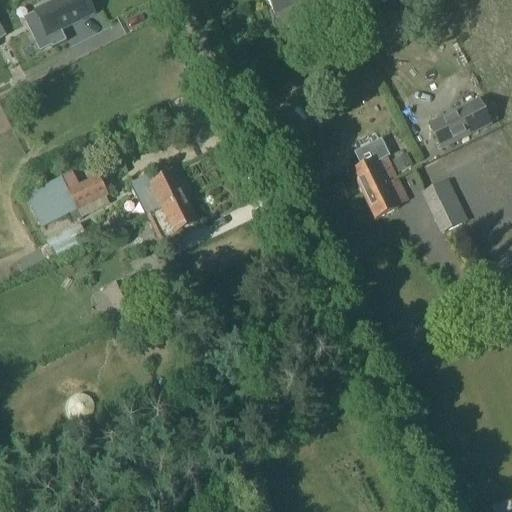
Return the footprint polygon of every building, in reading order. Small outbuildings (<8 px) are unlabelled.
[(50,0),(53,6),(33,15),(34,16),(50,49),(51,51),(66,44),(60,33),(94,17),(85,0),(50,0)] [(265,0),(276,21),(310,4),(318,0),(265,0)] [(376,0),(371,0),(350,16),(358,27),(383,8),(376,0)] [(466,107),(426,128),(440,154),(480,134),(491,128),(478,102),(466,107)] [(360,170),(350,175),(363,200),(398,182),(390,164),(387,159),(388,158),(380,141),(353,154),(360,170)] [(150,178),(131,188),(147,220),(186,202),(174,177),(154,187),(150,178)] [(67,195),(67,196),(58,201),(66,218),(76,214),(77,215),(108,199),(98,180),(67,195)] [(398,182),(363,200),(375,224),(398,213),(396,210),(408,204),(398,182)] [(449,185),(421,197),(440,238),(467,226),(449,185)] [(186,202),(147,220),(161,249),(179,240),(176,236),(197,226),(186,202)] [(58,238),(66,257),(89,246),(80,228),(58,238)] [(104,295),(121,332),(139,324),(144,322),(126,284),(104,295)] [(213,309),(198,316),(208,338),(223,330),(213,309)] [(224,332),(209,340),(218,357),(233,349),(224,332)] [(186,389),(201,383),(194,367),(179,374),(186,389)]
